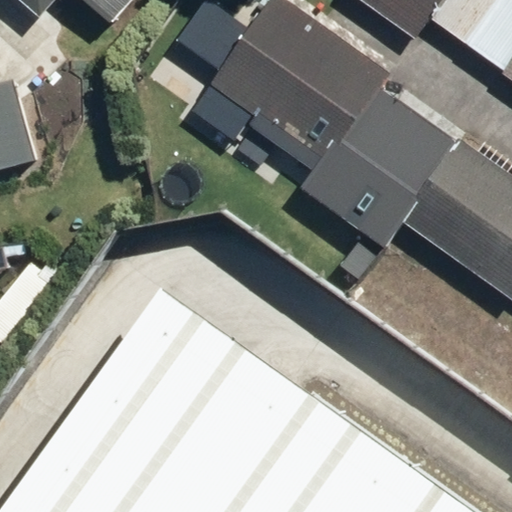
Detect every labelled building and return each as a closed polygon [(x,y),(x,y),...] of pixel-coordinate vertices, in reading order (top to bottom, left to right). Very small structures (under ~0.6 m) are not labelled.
[(36,0),(52,13),(64,0),(36,0)] [(404,69),(309,0),(275,0),(258,24),(234,7),(195,61),(267,113),(246,141),(396,250),(419,217),(511,284),(511,167),(394,82),(404,69)] [(511,0),(374,0),(428,39),(445,16),(511,65),(511,0)] [(22,76),(0,81),(0,167),(44,156),(22,76)] [(0,504),(0,511),(452,511),(148,297),(0,504)]
